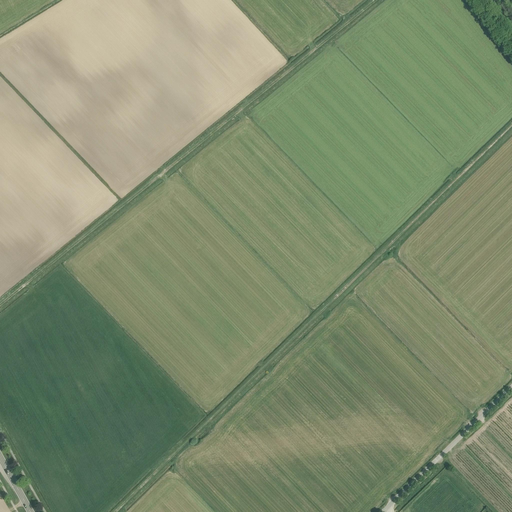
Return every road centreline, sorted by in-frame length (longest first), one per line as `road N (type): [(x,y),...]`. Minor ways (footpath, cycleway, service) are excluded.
road 1 (track): [(0,306),(375,0)]
road 2 (unclassified): [(382,511),(511,386)]
